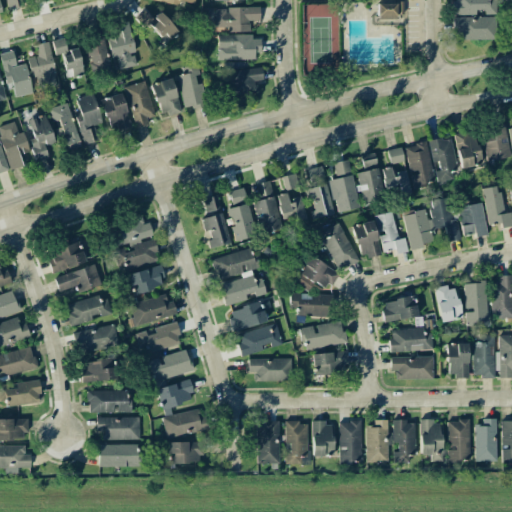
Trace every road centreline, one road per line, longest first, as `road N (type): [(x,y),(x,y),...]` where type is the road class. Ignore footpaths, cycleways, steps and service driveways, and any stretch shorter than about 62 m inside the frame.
road 1 (secondary): [(0,237),(300,141),(511,93)]
road 2 (secondary): [(511,64),(227,130),(0,202)]
road 3 (residential): [(148,156),(224,402),(229,474)]
road 4 (residential): [(224,402),(511,398)]
road 5 (residential): [(363,401),(362,333),(352,299),(358,289),(511,254)]
road 6 (residential): [(2,202),(51,349),(59,440)]
road 7 (residential): [(300,141),(285,0)]
road 8 (residential): [(124,0),(0,35)]
